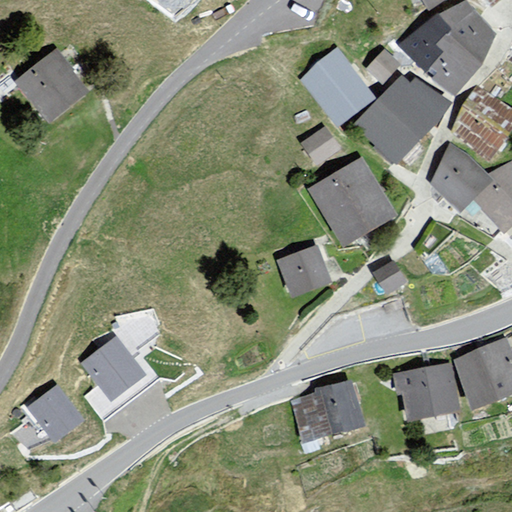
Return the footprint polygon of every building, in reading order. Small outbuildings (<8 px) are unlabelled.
[(431,77),(454,94),(482,60),(496,32),(467,0),(463,0),(438,13),(436,11),(399,49),(425,71),(429,66),(437,70),(431,77)] [(423,0),(428,8),(441,0),(423,0)] [(300,78),(337,124),(375,96),(337,46),(300,78)] [(14,80),(48,121),(90,87),(56,47),(14,80)] [(365,68),(382,82),(401,62),(384,47),(365,68)] [(354,122),(396,161),(452,100),(416,76),(410,81),(401,73),(354,122)] [(451,132),(489,159),(511,129),(511,107),(476,86),(462,103),(451,132)] [(316,165),(341,147),(325,124),(300,141),(316,165)] [(429,183),(459,210),(463,206),(477,192),(488,173),(468,154),(450,144),(429,183)] [(308,186),(343,243),(396,211),(361,155),(308,186)] [(481,208),(505,231),(511,223),(511,160),(488,173),(477,192),(463,206),(472,215),(481,208)] [(277,258),(291,296),(332,279),(319,243),(277,258)] [(393,258),(372,272),(387,293),(407,280),(393,258)] [(117,336),(81,362),(111,399),(146,372),(117,336)] [(454,358),(471,407),(511,391),(511,347),(508,337),(454,358)] [(403,393),(408,418),(460,409),(451,362),(392,374),(397,394),(403,393)] [(302,441),(332,431),(364,422),(351,379),(316,387),(315,392),(290,401),(302,441)] [(56,383),(26,407),(55,440),(84,418),(56,383)]
